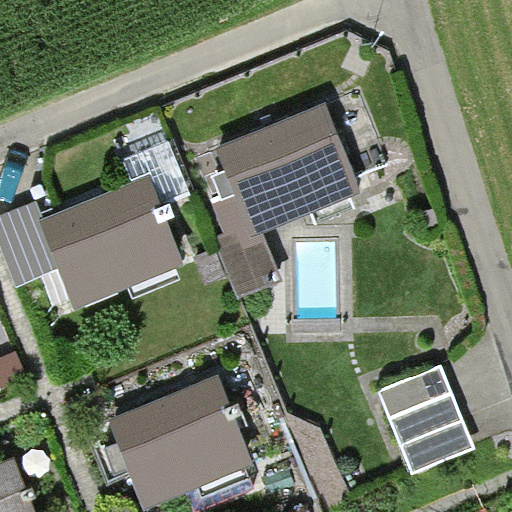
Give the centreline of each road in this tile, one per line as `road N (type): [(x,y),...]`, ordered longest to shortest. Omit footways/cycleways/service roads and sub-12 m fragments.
road 1 (residential): [(347,0),(0,139)]
road 2 (residential): [(399,0),(511,331)]
